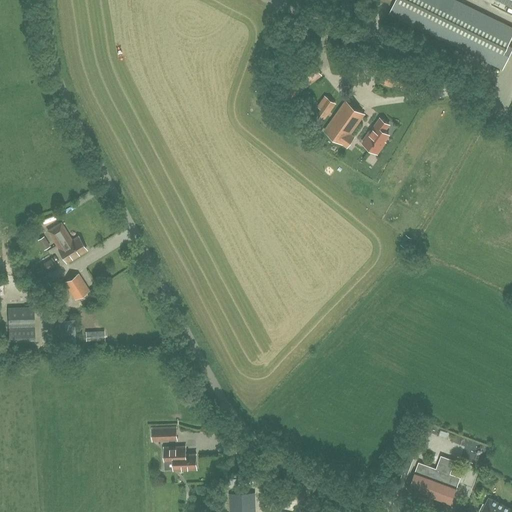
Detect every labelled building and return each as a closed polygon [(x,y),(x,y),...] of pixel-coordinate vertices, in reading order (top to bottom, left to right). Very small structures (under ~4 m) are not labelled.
[(511,28),(454,0),(396,0),(390,12),(504,68),(511,50),(511,46),(508,45),(511,36),(511,28)] [(312,62),(280,86),(290,99),(321,75),(312,62)] [(384,67),(380,83),(410,91),(415,75),(384,67)] [(346,100),(325,130),(348,147),(355,137),(350,134),(364,113),(346,100)] [(320,126),(330,113),(320,106),(310,119),(320,126)] [(377,152),(382,145),(381,144),(389,134),(384,131),(390,124),(381,117),(371,131),(370,130),(363,140),(364,141),(363,142),(377,152)] [(60,223),(48,231),(59,248),(58,249),(67,262),(86,249),(78,236),(71,240),(60,223)] [(46,272),(55,266),(51,260),(42,265),(46,272)] [(89,290),(78,273),(65,282),(75,299),(89,290)] [(33,308),(8,309),(9,346),(34,345),(33,308)] [(76,318),(55,318),(56,343),(76,343),(76,318)] [(105,340),(104,331),(85,332),(86,341),(105,340)] [(175,427),(151,428),(152,440),(176,439),(175,427)] [(412,463),(418,446),(412,444),(406,461),(412,463)] [(195,454),(187,454),(186,447),(176,447),(163,448),(164,462),(173,461),(173,469),(196,468),(195,454)] [(461,476),(451,473),(455,460),(441,455),(437,467),(419,461),(410,487),(452,503),(461,476)] [(230,493),(230,511),(255,511),(254,492),(230,493)] [(482,511),(481,511),(511,511),(511,508),(489,496),(486,503),(484,502),(480,510),(482,511)]
